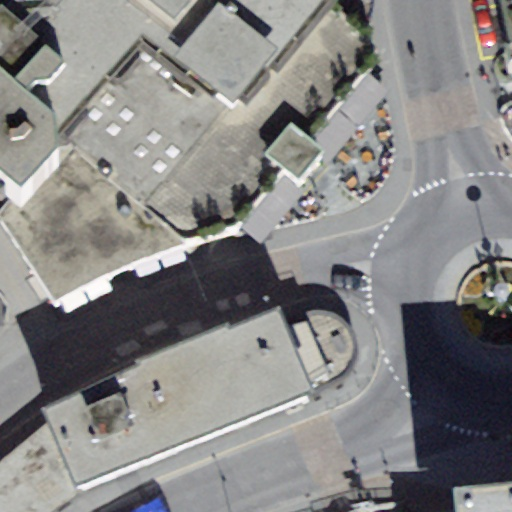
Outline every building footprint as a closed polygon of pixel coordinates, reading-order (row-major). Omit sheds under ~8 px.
[(134,46),(80,0),(25,0),(0,29),(0,106),(47,147),(134,46)] [(64,160),(12,221),(50,285),(97,250),(122,231),(190,179),(252,191),(362,68),(366,43),(363,9),(351,0),(320,0),(261,70),(217,118),(166,74),(134,46),(47,147),(64,160)] [(166,74),(208,25),(261,70),(320,0),(80,0),(134,46),(166,74)] [(511,0),(496,0),(511,83),(511,0)] [(208,25),(166,74),(217,118),(261,70),(208,25)] [(0,211),(12,221),(64,160),(47,147),(0,106),(0,211)] [(40,437),(0,474),(0,511),(53,511),(66,503),(90,486),(189,448),(285,411),(342,389),(354,375),(360,358),(355,338),(345,324),(330,314),(307,309),(288,312),(129,373),(83,399),(79,402),(37,426),(40,437)]
